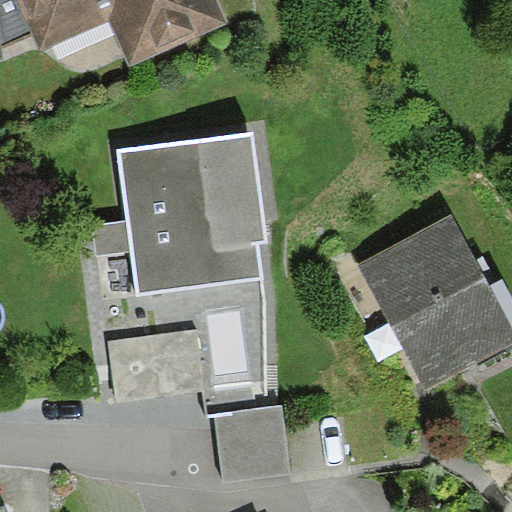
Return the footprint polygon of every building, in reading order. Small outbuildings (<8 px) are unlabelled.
[(0,0),(0,38),(1,47),(33,34),(17,0),(0,0)] [(130,66),(228,23),(217,0),(17,0),(33,34),(41,51),(110,21),(130,66)] [(136,294),(262,279),(258,243),(266,242),(253,134),(118,151),(127,221),(131,252),(136,294)] [(359,264),(425,390),(511,345),(511,327),(453,215),(359,264)] [(131,252),(127,221),(93,226),(97,257),(131,252)] [(108,340),(116,406),(206,394),(198,328),(108,340)] [(215,415),(223,483),(290,475),(282,407),(215,415)]
